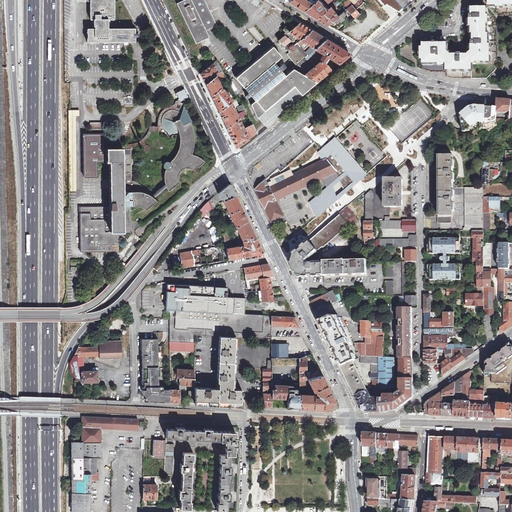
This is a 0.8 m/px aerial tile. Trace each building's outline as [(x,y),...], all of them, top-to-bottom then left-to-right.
[(113,0),(90,0),(91,19),(93,19),(93,27),(95,27),(95,29),(87,29),(87,42),(134,42),(134,38),(137,37),(139,35),(137,33),(134,33),(134,29),(108,29),(108,19),(114,19),(113,0)] [(204,0),(177,0),(179,3),(177,4),(196,43),(209,37),(206,31),(217,26),(204,0)] [(305,9),(316,0),(289,0),(290,0),(293,2),(294,2),(297,4),(298,5),(300,6),(305,9)] [(317,17),(329,8),(322,0),(316,0),(305,9),(310,13),(310,12),(311,13),(312,13),(317,17)] [(362,0),(358,0),(357,1),(355,0),(349,0),(352,4),(356,9),(364,2),(362,0)] [(354,19),(360,13),(356,9),(352,4),(348,7),(353,13),(355,15),(352,17),(354,19)] [(489,4),(473,4),(473,16),(471,16),(471,23),(473,23),(474,30),(489,29),(489,20),(491,20),(491,12),(489,12),(489,4)] [(328,24),(338,16),(339,15),(332,6),(329,8),(317,17),(318,17),(319,17),(319,18),(320,18),(323,20),(324,21),(325,21),(325,22),(328,24)] [(347,14),(344,11),(339,15),(338,16),(328,24),(329,24),(332,26),(334,27),(337,25),(345,18),(344,16),(347,14)] [(300,40),(311,30),(305,27),(299,23),(289,32),(296,37),(300,40)] [(489,29),(474,30),(474,41),(473,42),(473,51),(478,59),(492,59),(491,43),(489,43),(489,29)] [(308,55),(324,39),(317,34),(311,30),(300,40),(311,47),(305,53),(308,55)] [(289,32),(285,35),(284,36),(288,39),(289,38),(293,41),(296,37),(289,32)] [(288,39),(284,36),(278,41),(283,45),(289,41),(288,39)] [(328,58),(339,64),(350,55),(334,45),(324,39),(308,55),(305,58),(308,60),(313,54),(316,50),(323,55),(320,60),(325,63),(328,58)] [(449,41),(423,41),(423,56),(425,56),(425,61),(440,60),(440,63),(446,63),(446,61),(448,61),(451,50),(449,48),(449,41)] [(288,50),(289,51),(286,54),(297,66),(299,64),(305,58),(308,55),(305,53),(297,43),(288,50)] [(299,72),(293,69),(283,77),(280,72),(284,69),(281,65),(277,69),(273,64),(281,58),(271,47),(265,52),(235,77),(244,88),(245,87),(256,100),(255,101),(256,102),(250,105),(256,119),(264,111),(268,108),(294,87),(302,96),(316,83),(304,75),(299,72)] [(452,52),(451,50),(448,61),(448,69),(474,68),(474,62),(477,61),(478,59),(471,49),(470,52),(452,52)] [(215,76),(218,73),(215,67),(216,66),(219,66),(216,60),(200,74),(202,77),(205,84),(215,76)] [(316,83),(331,70),(327,66),(320,62),(304,75),(316,83)] [(299,64),(297,66),(293,69),(299,72),(301,70),(300,69),(301,67),(299,64)] [(222,81),(226,78),(222,70),(218,73),(222,81)] [(221,87),(215,76),(205,84),(208,89),(211,96),(221,87)] [(232,101),(221,87),(211,96),(214,102),(219,112),(232,101)] [(181,102),(188,98),(184,88),(176,92),(180,100),(181,102)] [(232,101),(219,112),(221,117),(227,129),(239,119),(248,114),(242,104),(240,105),(241,106),(237,108),(240,113),(237,114),(232,105),(235,103),(236,106),(238,105),(235,98),(232,101)] [(498,99),(497,107),(511,108),(511,100),(499,99),(498,99)] [(181,102),(180,100),(175,102),(174,103),(173,105),(165,108),(161,112),(160,114),(158,118),(157,123),(157,126),(154,126),(150,126),(149,129),(148,132),(146,134),(144,137),(140,140),(136,143),(130,144),(122,144),(121,143),(121,141),(117,137),(115,138),(112,138),(111,137),(110,136),(109,133),(108,121),(90,121),(90,129),(106,128),(106,136),(111,142),(111,145),(115,141),(118,145),(119,148),(122,148),(123,149),(131,149),(130,147),(132,147),(135,146),(139,145),(141,144),(144,147),(144,149),(144,151),(145,151),(146,151),(148,151),(150,150),(150,149),(150,147),(149,146),(146,145),(145,143),(145,141),(149,136),(151,132),(156,132),(162,128),(162,127),(161,125),(161,122),(161,120),(162,117),(163,115),(164,113),(166,112),(167,110),(170,109),(172,109),(171,112),(180,115),(183,109),(189,123),(191,122),(184,106),(184,103),(181,102)] [(489,133),(499,127),(496,123),(496,119),(497,112),(497,107),(480,106),(471,105),(460,114),(462,126),(463,130),(463,132),(469,131),(471,134),(478,128),(486,129),(489,133)] [(70,191),(77,191),(76,116),(79,116),(79,110),(67,109),(68,116),(69,116),(70,191)] [(189,123),(183,109),(180,115),(171,112),(172,109),(170,109),(167,110),(166,112),(164,113),(163,115),(162,117),(161,120),(161,122),(161,125),(162,127),(162,128),(163,129),(166,133),(168,133),(168,135),(168,136),(169,136),(170,136),(171,136),(172,135),(173,135),(177,135),(180,134),(180,137),(180,142),(180,145),(179,149),(178,153),(179,156),(177,156),(174,158),(172,161),(170,163),(168,162),(166,162),(165,163),(164,164),(163,165),(163,167),(164,168),(166,169),(165,171),(164,174),(164,180),(165,184),(166,187),(168,191),(179,182),(179,180),(179,179),(178,177),(179,175),(180,173),(181,172),(183,170),(185,169),(187,168),(190,169),(192,169),(194,170),(197,167),(198,168),(205,161),(200,157),(196,156),(192,154),(193,150),(193,145),(194,141),(193,136),(192,131),(191,127),(189,123)] [(239,119),(227,129),(229,133),(235,146),(236,148),(249,139),(244,128),(239,119)] [(496,123),(499,127),(509,120),(496,119),(496,123)] [(252,124),(244,128),(249,139),(257,132),(256,130),(252,124)] [(106,161),(106,149),(104,149),(103,134),(81,134),(81,177),(97,177),(97,161),(106,161)] [(320,150),(318,153),(322,161),(323,160),(332,155),(345,173),(339,178),(335,172),(322,178),(327,189),(310,203),(316,218),(339,199),(345,193),(367,175),(336,138),(320,150)] [(109,161),(110,206),(110,232),(121,232),(123,232),(123,149),(122,148),(119,148),(118,145),(115,141),(111,145),(111,149),(106,148),(106,149),(106,161),(109,161)] [(123,149),(123,232),(130,232),(130,206),(132,206),(132,205),(137,205),(141,206),(144,207),(146,207),(148,207),(149,206),(151,205),(151,203),(151,201),(151,199),(150,197),(148,196),(148,194),(143,192),(142,189),(141,186),(138,183),(136,182),(134,181),(132,180),(131,149),(123,149)] [(440,203),(440,216),(451,216),(453,216),(453,188),(453,155),(440,156),(440,203)] [(275,221),(284,216),(277,200),(322,178),(335,172),(338,171),(328,160),(324,161),(323,160),(322,161),(312,166),(294,174),(291,170),(271,179),(272,181),(269,183),(267,179),(261,184),(255,188),(272,222),(275,221)] [(495,170),(495,162),(483,162),(483,184),(489,184),(489,178),(493,178),(496,177),(498,176),(499,174),(499,172),(495,170)] [(384,207),(402,207),(403,199),(401,199),(401,197),(401,193),(401,187),(403,187),(403,185),(403,179),(388,179),(385,179),(385,188),(386,188),(386,197),(384,197),(384,207)] [(224,200),(235,195),(232,188),(230,184),(229,184),(218,193),(221,199),(223,198),(224,200)] [(463,230),(472,230),(483,230),(483,213),(483,196),(483,187),(465,188),(465,227),(463,227),(463,230)] [(97,190),(82,190),(82,198),(97,198),(97,190)] [(366,195),(365,220),(373,220),(373,192),(371,190),(366,195)] [(242,239),(255,237),(251,227),(245,215),(239,202),(235,195),(224,200),(224,201),(242,239)] [(501,196),(483,196),(483,213),(490,213),(497,213),(500,213),(501,196)] [(198,212),(204,217),(211,208),(208,201),(205,204),(198,212)] [(110,232),(110,206),(80,206),(80,251),(110,251),(110,245),(118,245),(118,238),(119,238),(120,238),(121,238),(121,232),(110,232)] [(347,222),(346,227),(351,228),(359,222),(347,206),(343,209),(339,213),(340,214),(342,216),(347,222)] [(315,248),(318,251),(323,246),(324,247),(346,227),(347,222),(342,216),(340,214),(340,215),(336,218),(328,226),(327,226),(323,230),(322,231),(310,242),(315,248)] [(364,238),(373,238),(373,220),(365,220),(364,220),(364,233),(364,235),(364,238)] [(385,220),(380,220),(380,228),(403,228),(403,231),(417,231),(417,220),(410,220),(390,220),(385,220)] [(225,225),(220,228),(223,233),(225,242),(238,240),(236,236),(234,237),(234,239),(229,239),(228,231),(225,225)] [(215,226),(209,228),(213,241),(219,240),(215,226)] [(461,253),(461,230),(430,231),(430,253),(445,253),(447,253),(461,253)] [(473,250),(481,250),(481,246),(484,246),(484,243),(484,242),(481,242),(481,238),(484,238),(484,230),(483,230),(472,230),(472,238),(473,238),(473,250)] [(405,247),(417,247),(417,235),(409,235),(409,236),(410,236),(410,239),(380,239),(377,239),(376,242),(376,243),(376,247),(405,247)] [(241,247),(243,257),(263,253),(258,242),(255,237),(242,239),(242,240),(244,247),(241,247)] [(324,276),(323,262),(310,263),(309,263),(308,264),(306,260),(307,259),(318,251),(315,248),(310,242),(309,241),(308,242),(306,244),(305,245),(302,248),(302,247),(297,252),(295,254),(294,254),(294,255),(293,256),(292,261),(291,263),(292,264),(292,263),(293,267),(294,268),(295,269),(295,270),(295,271),(297,274),(297,275),(299,276),(301,276),(302,276),(303,276),(308,276),(314,276),(318,276),(319,276),(322,275),(322,276),(324,276)] [(483,269),(491,269),(491,243),(484,243),(484,246),(484,251),(484,266),(483,266),(483,269)] [(505,269),(509,269),(509,264),(509,260),(510,260),(510,251),(509,251),(509,247),(510,247),(509,243),(499,243),(499,254),(498,254),(498,258),(499,258),(499,267),(496,267),(496,269),(505,269)] [(206,264),(224,260),(221,246),(180,253),(183,268),(206,264)] [(226,249),(228,260),(237,258),(243,257),(241,247),(241,246),(226,249)] [(410,261),(410,262),(417,261),(417,254),(417,250),(405,250),(405,254),(405,261),(410,261)] [(483,273),(483,269),(483,266),(484,266),(484,251),(481,250),(473,250),(472,250),(472,257),(473,257),(473,261),(478,261),(477,273),(483,273)] [(357,275),(367,274),(367,273),(370,273),(370,266),(367,267),(367,261),(366,259),(328,260),(323,260),(323,262),(324,276),(325,276),(325,275),(326,275),(327,275),(328,276),(328,275),(333,275),(333,276),(333,275),(334,275),(335,275),(336,275),(354,275),(355,275),(355,274),(357,274),(357,275)] [(259,278),(270,277),(274,277),(274,276),(271,268),(268,264),(244,268),(246,280),(250,280),(254,279),(259,278)] [(445,264),(430,264),(431,280),(442,280),(442,278),(449,278),(449,280),(461,280),(461,264),(447,264),(445,264)] [(484,287),(491,287),(491,274),(497,274),(499,277),(499,291),(505,291),(505,269),(496,269),(491,269),(483,269),(483,273),(483,287),(484,287)] [(477,287),(483,287),(483,273),(477,273),(477,284),(472,284),(472,287),(477,287)] [(261,289),(271,289),(270,284),(270,277),(259,278),(261,289)] [(235,337),(271,339),(271,337),(271,325),(271,315),(244,314),(245,297),(227,296),(227,290),(167,286),(166,309),(170,309),(170,319),(170,341),(194,342),(194,334),(220,336),(235,337)] [(484,295),(484,304),(484,315),(495,314),(495,287),(491,287),(484,287),(484,291),(484,295)] [(262,301),(273,300),(272,294),(271,289),(261,289),(262,301)] [(328,306),(338,300),(333,290),(323,295),(327,303),(328,306)] [(327,303),(323,295),(312,301),(315,308),(327,303)] [(407,304),(417,305),(417,296),(410,296),(410,295),(405,295),(405,300),(407,300),(407,304)] [(467,304),(484,304),(484,295),(467,295),(467,304)] [(511,325),(511,301),(505,301),(505,324),(502,324),(500,325),(500,332),(501,333),(511,325)] [(400,358),(412,359),(412,307),(406,307),(399,307),(400,358)] [(452,348),(467,348),(466,344),(448,344),(448,338),(458,338),(458,334),(467,334),(465,331),(454,331),(455,327),(455,312),(447,312),(444,312),(444,319),(437,319),(437,317),(436,316),(431,316),(431,329),(425,329),(425,347),(445,347),(445,349),(445,350),(446,350),(452,350),(452,348)] [(271,325),(298,326),(293,316),(288,316),(271,315),(271,325)] [(341,367),(354,360),(356,360),(336,318),(337,316),(330,315),(319,320),(319,321),(341,367)] [(362,357),(363,356),(379,357),(384,357),(385,322),(358,320),(358,323),(362,323),(362,336),(378,337),(378,342),(362,343),(355,343),(356,344),(359,351),(362,357)] [(165,386),(164,344),(162,346),(161,346),(158,346),(158,342),(160,342),(162,340),(163,339),(163,336),(163,332),(154,332),(154,339),(142,339),(143,390),(143,392),(144,394),(145,395),(147,397),(150,398),(158,398),(158,397),(164,397),(164,401),(170,402),(170,389),(163,389),(163,386),(165,386)] [(232,389),(235,337),(220,336),(217,379),(219,379),(218,388),(199,387),(199,384),(196,384),(196,387),(195,387),(195,390),(195,403),(205,403),(218,404),(230,405),(241,405),(241,394),(242,394),(243,391),(241,391),(241,389),(232,389)] [(72,372),(77,380),(79,378),(82,378),(83,382),(98,381),(98,371),(85,371),(84,356),(99,355),(99,358),(122,357),(121,341),(96,342),(96,346),(78,347),(70,364),(72,372)] [(194,351),(194,342),(170,341),(170,350),(194,351)] [(271,358),(288,358),(288,343),(271,343),(271,358)] [(485,361),(485,373),(492,374),(496,374),(497,374),(507,367),(505,364),(510,361),(509,359),(511,356),(511,345),(510,343),(499,351),(485,361)] [(451,360),(462,353),(466,359),(467,358),(476,351),(473,348),(471,348),(469,348),(467,348),(452,348),(452,350),(453,355),(449,357),(451,360)] [(425,364),(438,364),(437,350),(425,350),(425,364)] [(442,362),(442,375),(447,372),(455,366),(451,360),(449,357),(453,355),(452,350),(446,350),(448,358),(442,362)] [(462,353),(451,360),(455,366),(466,359),(462,353)] [(362,357),(360,357),(360,363),(372,363),(372,374),(379,374),(379,357),(363,356),(362,357)] [(496,374),(492,374),(492,383),(500,383),(511,384),(511,356),(509,359),(510,361),(505,364),(507,367),(497,374),(496,374)] [(395,388),(394,357),(384,357),(379,357),(379,374),(380,388),(395,388)] [(394,357),(395,388),(395,398),(395,410),(412,397),(412,359),(400,358),(394,357)] [(355,396),(368,390),(354,360),(341,367),(343,370),(344,370),(347,377),(346,377),(350,384),(351,384),(354,391),(353,392),(355,396)] [(272,407),(271,398),(272,389),(272,380),(271,369),(262,369),(263,406),(272,407)] [(455,382),(455,392),(459,392),(460,394),(470,395),(471,390),(471,370),(467,374),(455,382)] [(355,396),(355,397),(361,410),(365,412),(380,412),(380,398),(380,388),(379,374),(372,374),(371,374),(371,377),(374,381),(373,393),(371,397),(368,390),(355,396)] [(329,410),(334,401),(322,376),(321,375),(308,379),(314,391),(315,391),(316,393),(318,395),(318,397),(314,397),(314,394),(307,394),(306,389),(305,389),(306,382),(306,379),(299,381),(299,383),(299,408),(307,409),(324,409),(329,410)] [(194,378),(179,377),(179,384),(180,384),(180,386),(180,388),(184,388),(184,385),(191,385),(191,390),(195,390),(195,387),(195,385),(194,378)] [(271,398),(287,398),(288,385),(281,385),(281,380),(272,380),(272,389),(271,398)] [(443,391),(442,396),(455,395),(455,392),(455,382),(448,387),(443,391)] [(287,407),(299,408),(299,383),(295,383),(295,385),(288,385),(287,398),(287,407)] [(481,390),(471,390),(470,395),(471,395),(470,398),(482,399),(484,399),(484,396),(484,388),(485,384),(481,384),(481,390)] [(174,389),(170,389),(170,402),(180,402),(180,389),(180,388),(180,386),(174,386),(174,389)] [(432,415),(442,415),(442,403),(442,396),(443,391),(425,404),(425,412),(425,415),(432,415)] [(395,410),(395,398),(390,398),(389,395),(384,395),(384,398),(380,398),(380,412),(395,410)] [(497,407),(511,407),(511,396),(498,396),(497,404),(497,407)] [(476,417),(483,418),(484,402),(484,399),(482,399),(482,405),(478,405),(478,403),(475,403),(475,402),(470,402),(470,417),(476,417)] [(454,416),(470,417),(470,402),(470,401),(454,401),(454,404),(454,416)] [(497,404),(493,404),(488,403),(487,402),(484,402),(483,418),(489,418),(497,418),(497,407),(497,404)] [(447,416),(454,416),(454,404),(446,404),(444,404),(442,403),(442,415),(447,416)] [(511,413),(511,407),(497,407),(497,418),(511,419),(511,413)] [(101,427),(138,429),(138,419),(82,417),(82,442),(72,442),(72,511),(90,511),(90,480),(90,472),(95,472),(95,470),(95,463),(95,456),(101,456),(101,427)] [(216,510),(227,511),(227,499),(229,499),(229,500),(229,499),(227,495),(228,492),(230,492),(228,492),(229,474),(231,474),(231,473),(229,473),(229,472),(229,471),(231,466),(230,466),(229,466),(229,464),(230,455),(234,455),(234,449),(234,446),(235,445),(236,445),(236,446),(236,445),(235,440),(235,438),(235,437),(235,433),(235,432),(234,432),(232,432),(227,431),(227,432),(222,432),(222,431),(220,431),(219,431),(219,432),(214,432),(214,431),(213,431),(213,432),(211,432),(211,431),(211,429),(206,431),(203,430),(193,430),(184,430),(181,429),(176,427),(175,428),(176,428),(176,429),(170,429),(170,428),(170,429),(166,429),(164,476),(167,476),(167,475),(172,475),(174,444),(167,444),(167,438),(177,438),(177,440),(181,440),(181,438),(186,439),(186,440),(194,440),(194,439),(205,440),(205,441),(208,441),(208,440),(220,440),(220,441),(224,441),(224,443),(225,443),(225,449),(225,454),(219,454),(219,462),(220,462),(220,467),(219,467),(218,469),(218,471),(220,471),(218,493),(217,493),(217,497),(218,497),(218,502),(217,502),(216,510)] [(372,445),(377,446),(377,433),(374,433),(369,433),(362,433),(362,437),(362,445),(368,445),(372,445)] [(388,448),(388,434),(377,433),(377,446),(377,448),(380,448),(388,448)] [(394,460),(399,460),(399,451),(399,446),(399,434),(388,434),(388,448),(395,448),(394,460)] [(412,454),(417,454),(417,446),(418,446),(418,436),(399,434),(399,446),(400,446),(413,446),(412,454)] [(436,485),(443,485),(444,457),(445,450),(445,449),(445,437),(438,437),(429,436),(427,474),(426,485),(436,485)] [(153,457),(163,458),(164,440),(161,440),(161,437),(159,437),(157,440),(153,440),(153,457)] [(452,437),(445,437),(445,449),(452,449),(451,459),(457,459),(458,437),(452,437)] [(463,438),(458,437),(457,459),(456,470),(466,470),(467,461),(479,462),(480,439),(470,438),(463,438)] [(502,449),(503,440),(484,439),(484,448),(491,449),(497,449),(498,449),(500,449),(502,449)] [(511,440),(503,440),(502,449),(502,453),(511,453),(511,440)] [(491,449),(484,448),(483,465),(484,465),(484,466),(486,466),(487,456),(491,456),(491,449)] [(407,468),(407,452),(401,451),(399,451),(399,460),(399,467),(407,468)] [(180,508),(190,508),(191,501),(189,501),(189,497),(190,497),(192,492),(190,492),(191,470),(193,470),(191,464),(192,460),(193,461),(193,453),(182,452),(182,463),(180,462),(179,471),(181,471),(181,488),(178,488),(178,496),(180,496),(180,508)] [(502,474),(511,474),(511,467),(511,468),(511,465),(502,465),(502,467),(502,469),(502,473),(502,474)] [(90,472),(90,480),(98,480),(98,470),(95,470),(95,472),(90,472)] [(502,473),(482,472),(481,487),(488,488),(491,486),(491,483),(489,483),(489,478),(490,478),(490,480),(492,480),(492,479),(498,479),(498,483),(501,483),(501,482),(502,474),(502,473)] [(511,483),(511,474),(502,474),(501,482),(511,483)] [(401,498),(414,500),(416,475),(409,475),(398,475),(398,496),(398,499),(400,499),(401,498)] [(368,498),(377,498),(377,476),(368,476),(368,498)] [(377,476),(377,498),(388,498),(388,476),(377,476)] [(145,498),(157,498),(157,493),(158,493),(158,488),(157,488),(157,483),(150,483),(142,483),(142,498),(145,498)] [(500,497),(501,492),(501,490),(498,489),(481,489),(481,496),(482,497),(500,497)] [(506,492),(502,492),(501,492),(500,497),(500,504),(502,504),(507,504),(511,504),(511,500),(505,500),(506,492)] [(392,509),(392,507),(392,499),(388,498),(377,498),(368,498),(368,505),(387,504),(387,509),(392,509)] [(412,511),(414,500),(401,498),(400,499),(398,499),(394,499),(392,499),(392,507),(398,508),(397,509),(396,510),(398,511),(412,511)] [(423,511),(436,511),(437,508),(438,501),(436,501),(426,501),(423,511)]
